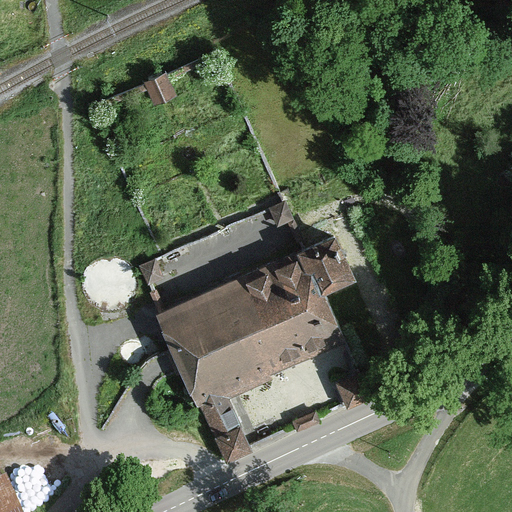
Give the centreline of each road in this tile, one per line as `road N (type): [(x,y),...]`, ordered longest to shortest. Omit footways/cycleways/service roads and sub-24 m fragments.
road 1 (track): [(49,0),(86,511)]
road 2 (tertiary): [(170,511),(511,350)]
